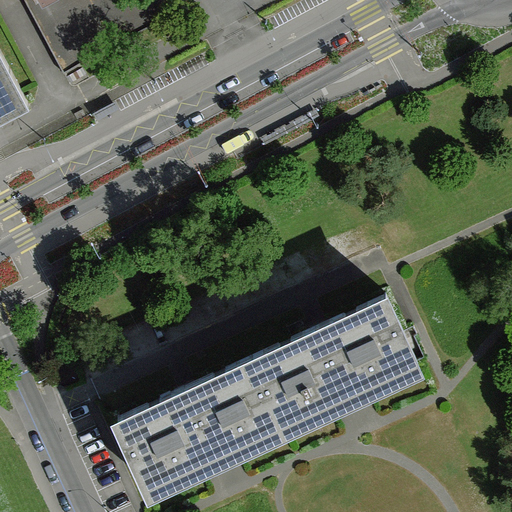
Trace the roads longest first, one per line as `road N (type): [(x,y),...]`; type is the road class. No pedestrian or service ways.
road 1 (tertiary): [(0,253),(460,5)]
road 2 (tertiary): [(385,0),(0,210)]
road 3 (residential): [(0,328),(84,511)]
